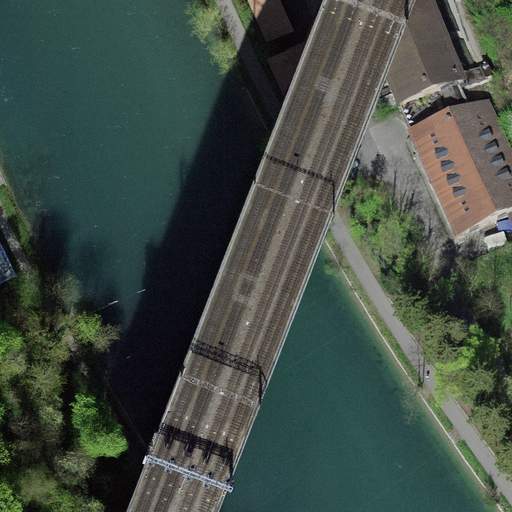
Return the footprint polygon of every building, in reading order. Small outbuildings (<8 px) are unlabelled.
[(282,0),(249,0),(267,38),(295,25),(282,0)] [(351,3),(364,32),(422,6),(419,0),(344,0),(346,5),(351,3)] [(462,94),(492,80),(486,68),(479,71),(466,43),(451,0),(441,0),(424,9),(422,6),(364,32),(400,111),(402,112),(441,94),(455,125),(472,118),(462,94)] [(303,37),(275,51),(311,125),(339,112),(303,37)] [(455,125),(414,143),(436,192),(458,240),(511,215),(511,167),(486,111),(472,118),(455,125)] [(0,279),(15,272),(0,239),(0,279)]
